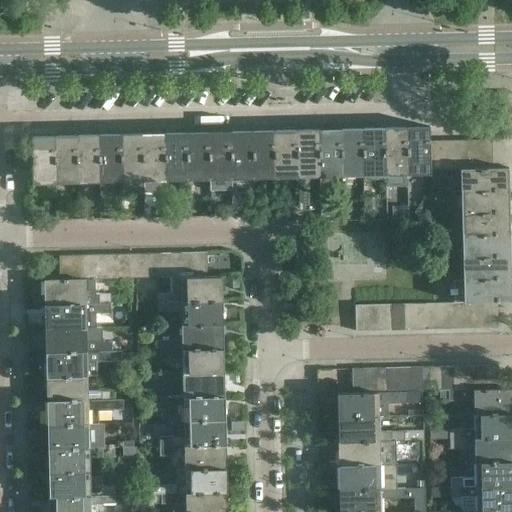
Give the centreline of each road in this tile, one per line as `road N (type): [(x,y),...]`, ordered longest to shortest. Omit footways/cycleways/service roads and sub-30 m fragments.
road 1 (residential): [(0,122),(397,114),(406,101),(408,61)]
road 2 (residential): [(271,349),(266,233),(238,227),(0,245)]
road 3 (tertiary): [(112,69),(296,57),(408,61)]
road 4 (tertiary): [(407,41),(112,50)]
road 5 (residential): [(271,349),(511,345)]
road 6 (residential): [(273,511),(271,349)]
